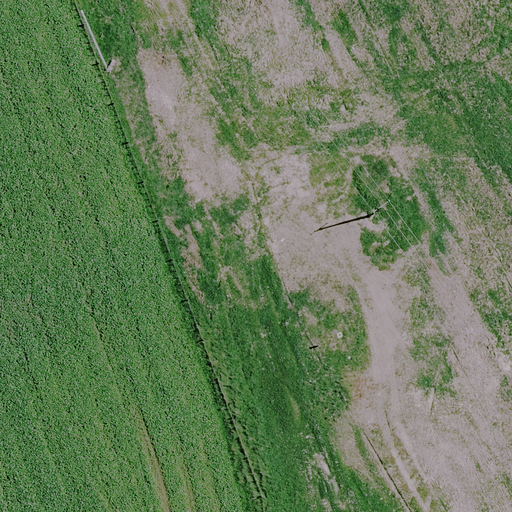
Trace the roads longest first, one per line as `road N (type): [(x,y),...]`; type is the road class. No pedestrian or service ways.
road 1 (secondary): [(231,511),(59,0)]
road 2 (secondary): [(248,0),(419,511)]
